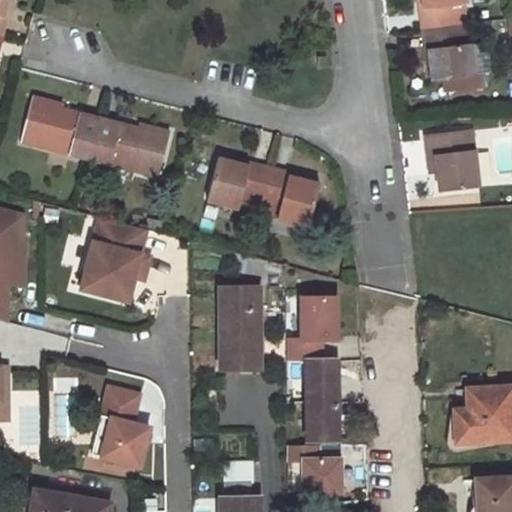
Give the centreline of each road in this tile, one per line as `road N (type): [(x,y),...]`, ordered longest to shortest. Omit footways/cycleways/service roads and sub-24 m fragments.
road 1 (residential): [(375,137),(37,52)]
road 2 (track): [(400,511),(390,292)]
road 3 (residential): [(178,511),(175,315)]
road 4 (residential): [(390,292),(375,137)]
road 5 (residential): [(358,0),(375,137)]
